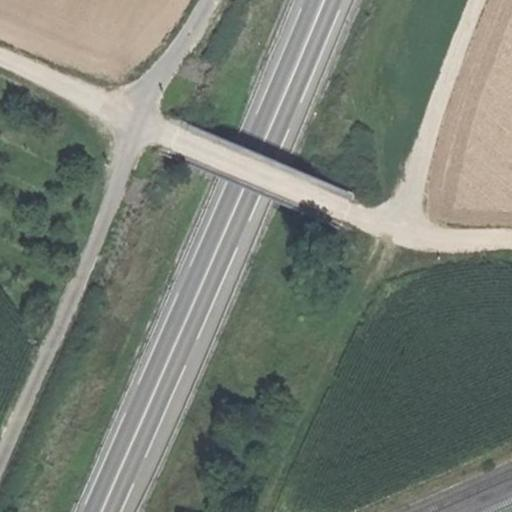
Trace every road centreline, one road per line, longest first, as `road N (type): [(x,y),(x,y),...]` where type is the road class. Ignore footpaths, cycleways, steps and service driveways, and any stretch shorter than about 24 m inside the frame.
road 1 (trunk): [(315,0),(91,511)]
road 2 (trunk): [(112,511),(334,0)]
road 3 (track): [(0,472),(102,233),(133,116),(212,0)]
road 4 (track): [(0,57),(396,228)]
road 5 (track): [(480,0),(396,228)]
